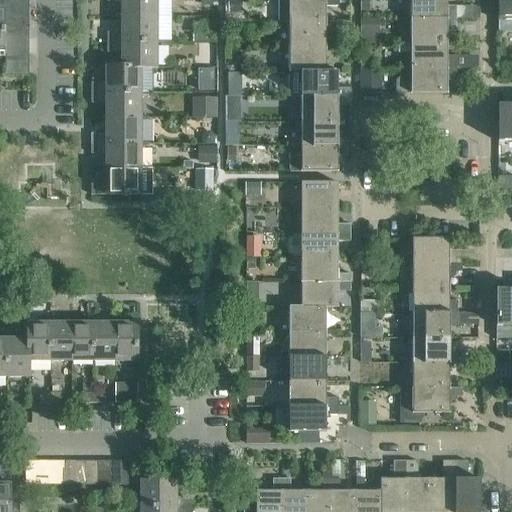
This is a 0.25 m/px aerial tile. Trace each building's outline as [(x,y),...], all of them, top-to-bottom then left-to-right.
[(122,2),(122,17),(158,17),(157,0),(107,0),(107,2),(122,2)] [(241,0),(225,0),(225,13),(242,13),(241,0)] [(281,0),(281,24),(289,24),(327,24),(327,7),(349,7),(348,0),(281,0)] [(369,0),(360,0),(361,11),(370,11),(369,0)] [(410,0),(411,19),(456,19),(456,6),(448,6),(448,0),(410,0)] [(511,0),(498,0),(499,21),(498,34),(511,33),(511,0)] [(29,16),(29,4),(5,4),(5,16),(29,16)] [(5,16),(5,28),(29,28),(29,16),(5,16)] [(107,32),(107,42),(158,42),(158,17),(122,17),(122,32),(107,32)] [(411,19),(411,44),(448,44),(448,32),(456,32),(456,19),(411,19)] [(482,19),(456,19),(456,32),(456,36),(482,36),(482,19)] [(289,24),(289,48),(327,48),(327,24),(289,24)] [(194,25),(194,41),(207,41),(207,25),(194,25)] [(5,28),(5,40),(29,40),(29,28),(5,28)] [(5,40),(5,52),(29,52),(29,40),(5,40)] [(122,52),(122,66),(122,68),(142,67),(142,69),(158,69),(158,42),(107,42),(107,52),(122,52)] [(411,53),(411,69),(457,69),(456,56),(448,56),(448,44),(411,44),(398,44),(398,51),(401,53),(411,53)] [(289,73),(301,73),(301,72),(327,72),(327,48),(289,48),(289,73)] [(5,52),(5,58),(5,64),(29,64),(29,52),(5,52)] [(482,56),(456,56),(457,69),(482,68),(482,56)] [(229,60),(226,65),(229,71),(235,71),(238,65),(235,60),(229,60)] [(29,64),(5,64),(5,76),(29,76),(29,64)] [(511,65),(502,66),(502,80),(511,79),(511,65)] [(91,83),(91,93),(142,93),(142,69),(142,67),(122,68),(122,66),(106,66),(106,83),(91,83)] [(360,69),(360,93),(381,93),(382,69),(360,69)] [(457,69),(411,69),(411,85),(407,85),(401,79),(397,81),(397,94),(448,94),(448,81),(457,81),(457,69)] [(301,73),(301,97),(351,97),(351,88),(339,88),(339,72),(327,72),(301,72),(301,73)] [(241,73),(228,73),(228,96),(241,96),(241,73)] [(217,79),(200,79),(200,93),(217,93),(217,79)] [(106,103),(106,118),(142,119),(142,93),(91,93),(91,103),(106,103)] [(238,97),(225,97),(225,107),(238,107),(238,97)] [(301,97),(301,122),(339,122),(339,106),(351,106),(351,97),(301,97)] [(204,99),(204,117),(217,117),(217,99),(204,99)] [(498,142),(511,142),(511,104),(498,105),(498,142)] [(91,134),(91,144),(142,144),(142,119),(106,118),(106,134),(91,134)] [(301,122),(301,147),(351,147),(351,138),(339,138),(339,122),(301,122)] [(205,131),(201,135),(201,140),(205,144),(211,144),(214,140),(214,134),(210,131),(205,131)] [(106,154),(106,170),(142,170),(142,169),(142,144),(91,144),(91,155),(106,154)] [(216,146),(199,147),(199,163),(216,163),(216,146)] [(228,147),(227,161),(237,161),(237,147),(228,147)] [(351,147),(301,147),(301,152),(293,152),(290,155),(290,172),(339,172),(339,155),(351,156),(351,147)] [(142,170),(106,170),(106,184),(91,184),(91,195),(106,195),(106,196),(151,196),(151,169),(142,169),(142,170)] [(200,169),(200,190),(214,190),(214,169),(200,169)] [(511,176),(498,177),(498,190),(511,189),(511,176)] [(261,183),(246,183),(246,195),(261,195),(261,183)] [(301,183),(301,209),(339,209),(339,183),(301,183)] [(301,209),(301,233),(351,233),(351,224),(339,225),(339,209),(301,209)] [(301,233),(301,258),(339,258),(339,242),(351,242),(351,233),(301,233)] [(246,237),(246,257),(258,257),(258,249),(256,249),(256,237),(246,237)] [(412,239),(412,264),(450,264),(450,239),(412,239)] [(360,244),(360,264),(374,264),(374,254),(370,254),(370,244),(360,244)] [(255,258),(246,258),(246,269),(255,269),(255,258)] [(301,258),(301,283),(339,283),(351,283),(351,274),(339,274),(339,258),(301,258)] [(412,264),(412,289),(450,289),(450,264),(412,264)] [(301,283),(301,307),(327,307),(327,308),(339,308),(339,292),(351,292),(351,283),(339,283),(301,283)] [(412,289),(412,314),(450,314),(450,289),(412,289)] [(496,327),(511,326),(511,289),(496,290),(496,327)] [(381,301),(361,301),(361,313),(381,313),(381,301)] [(290,307),(290,333),(327,333),(327,308),(327,307),(301,307),(290,307)] [(412,314),(412,340),(450,339),(450,314),(412,314)] [(29,362),(30,362),(50,362),(51,317),(40,317),(41,323),(28,323),(28,339),(29,339),(29,362)] [(51,317),(50,362),(72,362),(72,323),(61,323),(61,317),(51,317)] [(72,323),(72,362),(94,362),(94,317),(84,317),(84,323),(72,323)] [(94,317),(94,362),(115,362),(115,323),(104,323),(104,317),(94,317)] [(115,323),(115,362),(138,362),(138,323),(138,317),(127,317),(127,323),(115,323)] [(361,326),(361,338),(373,338),(373,326),(361,326)] [(7,333),(7,378),(30,378),(30,362),(29,362),(29,339),(28,339),(17,339),(17,333),(7,333)] [(290,333),(289,357),(327,357),(327,333),(290,333)] [(412,340),(413,364),(450,364),(450,339),(412,340)] [(259,344),(248,344),(248,356),(259,356),(259,344)] [(247,372),(259,372),(259,357),(247,357),(247,372)] [(289,357),(289,383),(327,383),(327,357),(289,357)] [(413,364),(413,389),(450,388),(450,364),(413,364)] [(264,382),(247,382),(247,397),(264,397),(264,382)] [(289,383),(289,407),(339,407),(339,398),(327,398),(327,383),(289,383)] [(450,388),(413,389),(413,394),(403,394),(400,396),(400,424),(421,424),(421,414),(450,414),(450,397),(462,397),(462,388),(450,388)] [(40,403),(50,403),(50,393),(40,393),(40,403)] [(50,393),(50,403),(62,403),(62,393),(50,393)] [(94,403),(94,393),(83,393),(83,404),(94,403)] [(105,393),(94,393),(94,403),(105,403),(105,393)] [(127,403),(138,403),(138,393),(127,393),(127,403)] [(339,407),(289,407),(289,432),(301,432),(301,443),(322,443),(322,432),(327,432),(327,416),(339,416),(339,407)] [(8,413),(8,423),(18,423),(18,413),(8,413)] [(375,414),(359,414),(359,426),(360,426),(375,426),(375,414)] [(25,485),(38,485),(38,461),(25,461),(25,485)] [(38,485),(50,485),(50,461),(38,461),(38,485)] [(50,485),(62,485),(62,461),(50,461),(50,485)] [(62,485),(74,485),(74,461),(62,461),(62,485)] [(74,485),(86,485),(86,461),(74,461),(74,485)] [(86,485),(98,485),(98,461),(86,461),(86,485)] [(98,485),(110,485),(110,461),(98,461),(98,485)] [(110,485),(122,485),(122,461),(110,461),(110,485)] [(134,461),(122,461),(122,485),(134,485),(134,482),(134,475),(134,461)] [(380,479),(380,491),(381,491),(380,511),(405,511),(405,461),(393,461),(393,479),(380,479)] [(417,461),(405,461),(405,511),(429,511),(430,479),(417,479),(417,461)] [(442,479),(430,479),(429,511),(455,511),(455,461),(442,461),(442,479)] [(467,461),(455,461),(455,511),(480,511),(481,479),(468,479),(467,461)] [(0,511),(10,511),(11,484),(10,467),(0,467),(0,511)] [(142,482),(142,508),(192,508),(192,497),(177,497),(177,481),(151,481),(151,474),(134,475),(134,482),(142,482)] [(281,511),(282,479),(273,479),(273,491),(256,491),(256,511),(244,511),(281,511)] [(291,479),(282,479),(281,511),(306,511),(307,491),(291,491),(291,479)] [(323,491),(307,491),(306,511),(331,511),(331,479),(323,479),(323,491)] [(340,479),(331,479),(331,511),(356,511),(356,491),(340,491),(340,479)] [(356,479),(356,491),(356,511),(380,511),(381,491),(380,491),(365,491),(365,479),(356,479)]
